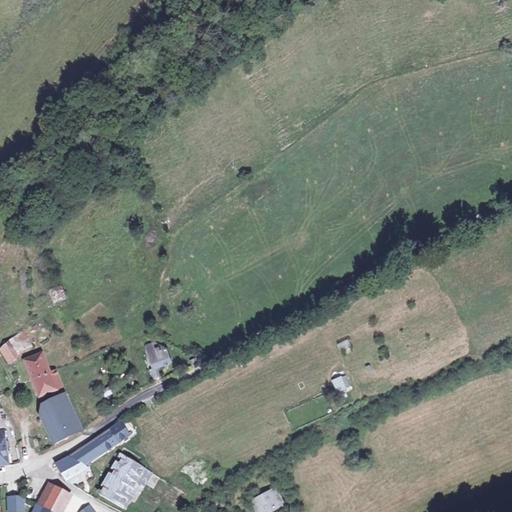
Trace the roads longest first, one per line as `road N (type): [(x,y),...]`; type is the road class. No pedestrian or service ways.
road 1 (residential): [(0,475),(33,466),(291,319)]
road 2 (track): [(291,319),(511,200)]
